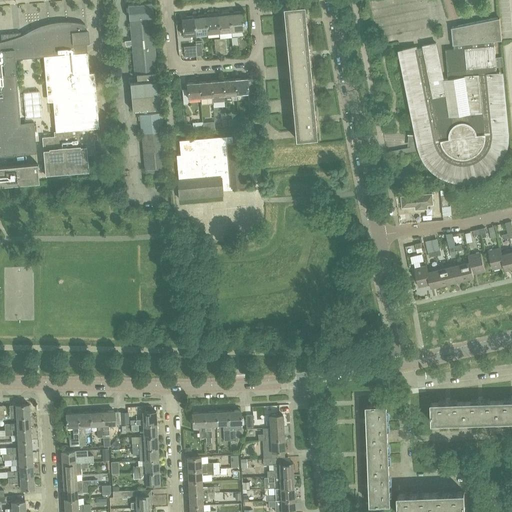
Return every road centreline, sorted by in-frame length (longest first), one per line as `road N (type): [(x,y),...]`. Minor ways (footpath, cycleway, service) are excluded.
road 1 (residential): [(379,234),(334,0)]
road 2 (residential): [(254,0),(260,60),(173,66),(167,0)]
road 3 (residential): [(171,387),(308,382)]
road 4 (residential): [(511,213),(379,234)]
road 5 (residential): [(405,365),(379,234)]
road 6 (residential): [(327,511),(308,382)]
road 7 (residential): [(48,511),(44,384)]
road 8 (residential): [(44,384),(171,387)]
road 9 (residential): [(176,511),(171,387)]
